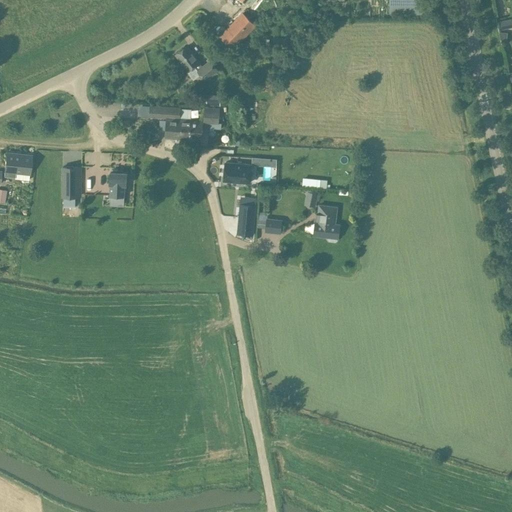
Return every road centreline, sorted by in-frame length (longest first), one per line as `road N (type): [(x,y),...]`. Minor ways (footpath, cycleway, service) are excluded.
road 1 (unclassified): [(272,511),(214,193),(186,162),(112,138)]
road 2 (secondary): [(511,229),(464,0)]
road 3 (tertiary): [(70,77),(148,37),(192,0)]
